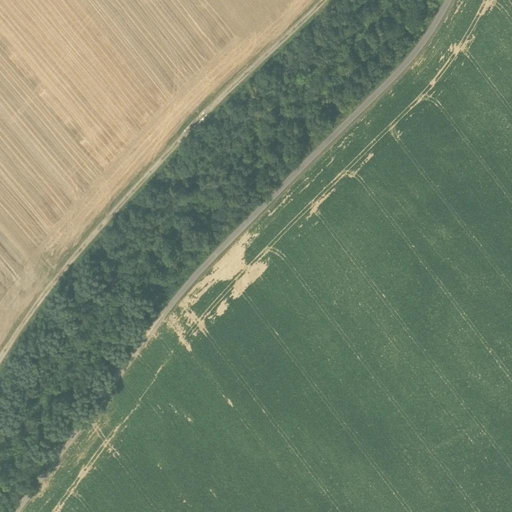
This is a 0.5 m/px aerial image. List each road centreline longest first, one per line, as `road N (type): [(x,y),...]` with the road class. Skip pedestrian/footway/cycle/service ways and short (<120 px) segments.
road 1 (track): [(16,511),(169,308),(415,56),(450,0)]
road 2 (track): [(0,362),(77,256),(321,0)]
